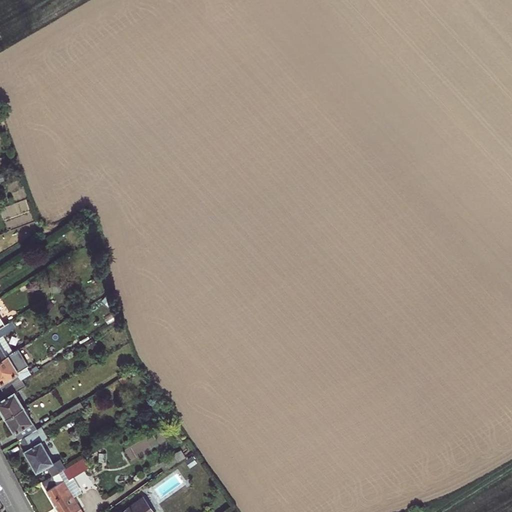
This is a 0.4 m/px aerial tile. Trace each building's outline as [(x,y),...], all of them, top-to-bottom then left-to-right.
[(0,360),(8,356),(0,343),(0,337),(4,335),(13,329),(9,323),(4,325),(0,328),(0,360)] [(86,326),(89,331),(94,328),(91,323),(86,326)] [(0,343),(8,356),(14,352),(4,335),(0,337),(0,343)] [(87,342),(91,348),(96,344),(93,339),(87,342)] [(0,360),(0,386),(3,391),(22,379),(8,356),(0,360)] [(0,401),(0,409),(6,418),(23,408),(15,393),(26,386),(22,379),(3,391),(7,397),(0,401)] [(24,451),(36,472),(47,466),(52,476),(55,474),(65,468),(59,459),(53,463),(38,436),(84,408),(80,402),(37,429),(19,440),(18,440),(24,451)] [(6,418),(19,440),(37,429),(23,408),(6,418)] [(155,434),(155,445),(163,445),(163,434),(155,434)] [(181,451),(160,465),(164,471),(166,470),(175,464),(185,458),(181,451)] [(63,471),(68,480),(90,467),(85,459),(63,471)] [(166,470),(169,475),(178,468),(175,464),(166,470)] [(55,474),(52,476),(42,483),(59,511),(81,511),(63,481),(57,485),(54,479),(57,477),(55,474)] [(153,511),(143,498),(122,511),(153,511)]
